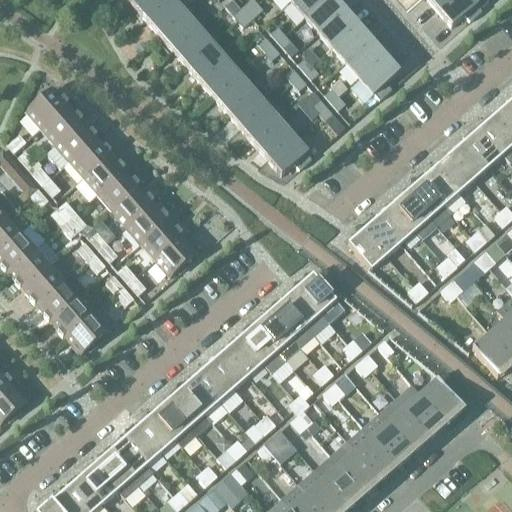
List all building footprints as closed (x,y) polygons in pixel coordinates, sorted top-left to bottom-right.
[(123,0),(132,9),(142,0),(123,0)] [(142,0),(132,9),(145,25),(171,2),(169,0),(142,0)] [(298,0),(291,6),(305,22),(329,0),(298,0)] [(329,0),(305,22),(318,38),(344,15),(331,0),(329,0)] [(423,0),(437,15),(453,0),(423,0)] [(469,0),(453,0),(437,15),(451,31),(464,20),(469,26),(481,15),(476,9),(477,8),(469,0)] [(145,25),(159,40),(185,17),(171,2),(145,25)] [(252,2),(242,11),(247,17),(257,8),(252,2)] [(257,8),(247,17),(252,23),(263,14),(257,8)] [(232,20),(237,26),(247,17),(242,11),(232,20)] [(318,38),(331,53),(357,30),(344,15),(318,38)] [(159,40),(172,55),(198,33),(185,17),(159,40)] [(247,17),(237,26),(242,32),(252,23),(247,17)] [(331,53),(345,68),(371,45),(357,30),(331,53)] [(270,38),(277,46),(285,39),(278,32),(270,38)] [(172,55),(186,71),(212,48),(198,33),(172,55)] [(285,39),(277,46),(283,54),(291,47),(285,39)] [(258,49),(265,57),(272,50),(266,42),(258,49)] [(136,50),(141,56),(146,51),(141,45),(136,50)] [(345,68),(358,84),(384,61),(371,45),(345,68)] [(186,71),(199,86),(225,64),(212,48),(186,71)] [(272,50),(265,57),(271,65),(279,58),(272,50)] [(384,61),(358,84),(372,100),(374,99),(379,105),(391,94),(386,88),(398,77),(384,61)] [(297,69),(303,77),(311,70),(304,62),(297,69)] [(199,86),(213,102),(239,79),(225,64),(199,86)] [(311,70),(303,77),(310,85),(318,78),(311,70)] [(284,80),(291,88),(299,81),(292,73),(284,80)] [(213,102),(226,117),(252,95),(239,79),(213,102)] [(299,81),(291,88),(298,96),(306,89),(299,81)] [(25,117),(40,134),(69,110),(54,93),(46,99),(44,97),(31,108),(33,110),(25,117)] [(323,100),(330,108),(338,101),(331,93),(323,100)] [(252,95),(226,117),(240,133),(266,110),(272,104),(268,99),(261,105),(252,95)] [(338,101),(330,108),(337,116),(345,109),(338,101)] [(311,111),(318,118),(326,112),(319,104),(311,111)] [(511,112),(508,108),(493,120),(511,142),(511,112)] [(40,134),(54,150),(83,126),(69,110),(40,134)] [(240,133),(253,148),(279,125),(266,110),(240,133)] [(326,112),(318,118),(337,140),(345,133),(326,112)] [(479,133),(502,160),(510,169),(511,167),(511,142),(493,120),(479,133)] [(253,148),(266,164),(293,141),(279,125),(253,148)] [(54,150),(46,158),(60,174),(69,167),(97,142),(83,126),(54,150)] [(479,133),(464,146),(488,173),(502,160),(479,133)] [(7,150),(14,158),(26,147),(19,140),(7,150)] [(293,141),(266,164),(281,180),(293,169),(298,174),(310,164),(305,158),(307,157),(293,141)] [(69,167),(83,183),(111,158),(97,142),(69,167)] [(464,146),(449,159),(473,185),(488,173),(464,146)] [(17,162),(28,174),(35,167),(25,155),(17,162)] [(83,183),(97,199),(125,175),(111,158),(83,183)] [(449,159),(435,171),(458,198),(473,185),(449,159)] [(435,171),(420,184),(444,211),(458,198),(435,171)] [(32,178),(42,190),(50,183),(39,172),(32,178)] [(97,199),(111,216),(140,191),(125,175),(97,199)] [(20,189),(30,201),(37,194),(27,182),(20,189)] [(50,183),(42,190),(52,202),(60,195),(50,183)] [(420,184),(406,197),(436,231),(450,218),(420,184)] [(111,216),(126,232),(154,208),(140,191),(111,216)] [(0,226),(8,220),(15,213),(30,201),(24,194),(10,207),(1,196),(0,196),(0,226)] [(37,194),(30,201),(40,212),(48,206),(37,194)] [(391,209),(415,236),(423,245),(437,232),(436,231),(406,197),(391,209)] [(65,206),(58,213),(68,225),(75,218),(65,206)] [(126,232),(140,249),(168,224),(154,208),(126,232)] [(391,209),(377,222),(400,249),(415,236),(391,209)] [(511,218),(505,210),(499,216),(508,226),(511,223),(511,218)] [(50,219),(60,231),(68,225),(58,213),(50,219)] [(508,226),(499,216),(493,221),(502,231),(508,226)] [(75,218),(68,225),(78,236),(86,230),(75,218)] [(0,226),(0,255),(22,236),(8,220),(0,226)] [(377,222),(362,234),(386,261),(400,249),(377,222)] [(140,249),(154,265),(182,240),(168,224),(140,249)] [(68,225),(60,231),(71,243),(78,236),(68,225)] [(386,261),(362,234),(347,248),(371,275),(386,261)] [(0,255),(0,268),(8,277),(36,252),(22,236),(0,255)] [(476,236),(470,241),(479,252),(485,246),(476,236)] [(89,244),(99,256),(107,249),(96,237),(89,244)] [(495,248),(505,259),(511,252),(511,247),(505,239),(495,248)] [(182,240),(154,265),(169,282),(177,275),(179,277),(191,267),(189,264),(197,257),(182,240)] [(479,252),(470,241),(464,246),(474,257),(479,252)] [(77,254),(87,266),(95,259),(84,248),(77,254)] [(107,249),(99,256),(109,267),(117,261),(107,249)] [(8,277),(22,294),(50,269),(36,252),(8,277)] [(485,256),(479,262),(488,273),(495,267),(485,256)] [(95,259),(87,266),(97,278),(105,271),(95,259)] [(447,261),(441,266),(451,277),(456,272),(447,261)] [(472,268),(463,276),(472,287),(482,279),(488,273),(479,262),(472,268)] [(451,277),(441,266),(435,271),(445,282),(451,277)] [(22,294),(36,310),(65,285),(50,269),(22,294)] [(117,276),(127,288),(135,281),(125,270),(117,276)] [(453,285),(446,290),(456,301),(462,296),(472,287),(463,276),(453,285)] [(51,326),(79,302),(86,296),(72,279),(65,285),(36,310),(51,326)] [(312,279),(297,292),(320,319),(335,305),(312,279)] [(105,287),(115,299),(123,292),(113,280),(105,287)] [(135,281),(127,288),(137,300),(145,293),(135,281)] [(418,286),(412,292),(422,302),(427,297),(418,286)] [(456,301),(446,290),(440,296),(450,307),(456,301)] [(123,292),(115,299),(125,311),(133,304),(123,292)] [(297,292),(282,305),(314,341),(329,329),(320,319),(297,292)] [(422,302),(412,292),(407,297),(416,307),(422,302)] [(51,326),(65,343),(93,318),(79,302),(51,326)] [(511,302),(497,316),(505,325),(511,332),(511,302)] [(282,305),(268,317),(300,354),(314,341),(282,305)] [(268,317),(253,330),(286,367),(300,354),(268,317)] [(93,318),(65,343),(80,360),(88,353),(90,355),(102,345),(100,342),(108,335),(93,318)] [(511,332),(505,325),(489,339),(511,365),(511,332)] [(239,342),(262,369),(271,379),(286,367),(253,330),(239,342)] [(361,336),(353,344),(362,355),(370,347),(361,336)] [(511,369),(511,365),(489,339),(471,354),(497,383),(511,369)] [(239,342),(224,355),(248,382),(262,369),(239,342)] [(353,344),(347,349),(356,360),(362,355),(353,344)] [(377,351),(387,362),(393,356),(384,345),(377,351)] [(356,360),(347,349),(341,354),(350,365),(356,360)] [(224,355),(210,368),(233,394),(248,382),(224,355)] [(367,359),(361,365),(371,376),(377,370),(367,359)] [(371,376),(361,365),(354,371),(364,382),(371,376)] [(210,368),(195,380),(219,407),(233,394),(210,368)] [(324,369),(318,374),(327,385),(333,380),(324,369)] [(0,398),(12,389),(0,374),(0,398)] [(327,385),(318,374),(312,380),(321,390),(327,385)] [(195,380),(181,393),(204,420),(211,428),(212,429),(226,416),(219,407),(195,380)] [(436,384),(419,399),(445,428),(462,413),(436,384)] [(335,388),(328,393),(338,404),(344,399),(335,388)] [(12,389),(0,398),(0,428),(7,423),(9,426),(21,415),(19,413),(27,406),(12,389)] [(411,389),(394,403),(428,442),(445,428),(419,399),(411,389)] [(181,393),(166,406),(196,441),(211,428),(204,420),(181,393)] [(338,404),(328,393),(322,399),(332,410),(338,404)] [(300,399),(294,405),(303,415),(309,410),(300,399)] [(394,403),(378,418),(412,457),(428,442),(394,403)] [(303,415),(294,405),(288,410),(297,420),(303,415)] [(152,419),(175,445),(182,453),(196,441),(166,406),(152,419)] [(302,416),(296,422),(306,433),(312,427),(302,416)] [(378,418),(362,432),(396,471),(412,457),(378,418)] [(152,419),(137,431),(161,458),(175,445),(152,419)] [(266,420),(260,425),(269,436),(275,430),(266,420)] [(306,433),(296,422),(289,427),(299,438),(306,433)] [(269,436),(260,425),(254,430),(263,441),(269,436)] [(312,427),(306,433),(311,439),(320,432),(314,426),(312,427)] [(137,431),(123,444),(146,471),(161,458),(137,431)] [(362,432),(346,446),(379,485),(396,471),(362,432)] [(237,445),(231,450),(240,461),(246,456),(255,448),(248,440),(239,448),(237,445)] [(123,444),(108,456),(139,491),(153,478),(146,471),(123,444)] [(270,444),(263,450),(273,461),(280,455),(270,444)] [(346,446),(329,460),(363,499),(379,485),(346,446)] [(225,455),(216,463),(225,474),(234,466),(240,461),(231,450),(225,455)] [(273,461),(263,450),(257,455),(267,467),(273,461)] [(94,469),(117,496),(124,504),(139,491),(108,456),(94,469)] [(329,460),(313,475),(345,511),(348,511),(363,499),(329,460)] [(94,469),(79,482),(103,508),(117,496),(94,469)] [(207,471),(202,476),(211,486),(217,481),(207,471)] [(237,473),(230,479),(240,490),(246,484),(237,473)] [(345,511),(313,475),(297,489),(317,511),(345,511)] [(211,486),(202,476),(196,481),(205,492),(211,486)] [(240,490),(230,479),(224,484),(234,495),(240,490)] [(79,482),(65,494),(80,511),(98,511),(103,508),(79,482)] [(317,511),(297,489),(280,503),(287,511),(317,511)] [(80,511),(65,494),(50,507),(54,511),(80,511)] [(179,496),(173,501),(182,511),(188,506),(179,496)] [(204,501),(198,507),(202,511),(215,511),(216,511),(206,500),(204,501)] [(181,511),(182,511),(173,501),(167,506),(171,511),(181,511)] [(287,511),(280,503),(270,511),(287,511)]
